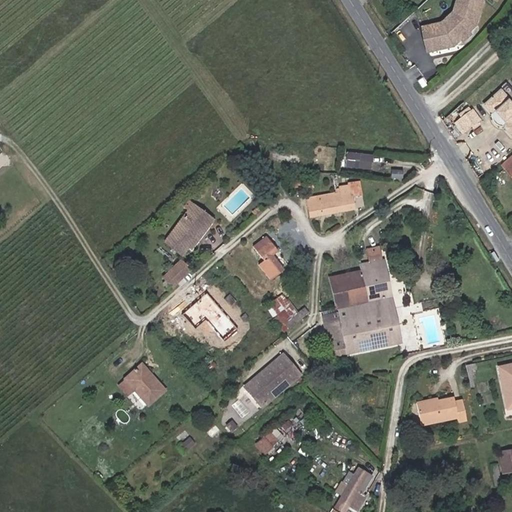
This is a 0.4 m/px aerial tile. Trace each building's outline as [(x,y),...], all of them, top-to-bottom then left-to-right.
[(459,4),(459,0),(454,0),(448,19),(443,23),(423,27),(426,38),(435,36),(434,30),(445,28),(461,15),(463,6),(459,4)] [(435,36),(426,38),(429,52),(455,46),(464,39),(471,32),(478,26),(486,0),(484,0),(459,0),(459,4),(463,6),(461,15),(445,28),(434,30),(435,36)] [(471,32),(464,39),(466,42),(473,35),(471,32)] [(486,104),(494,113),(497,111),(507,123),(505,126),(511,133),(511,96),(505,88),(486,104)] [(463,128),(482,111),(474,102),(455,119),(463,128)] [(497,111),(494,113),(505,126),(507,123),(497,111)] [(344,166),(372,169),(373,153),(346,150),(344,166)] [(336,193),(307,198),(311,217),(353,208),(351,195),(358,193),(356,185),(349,186),(349,185),(339,187),(339,189),(336,190),(336,193)] [(187,213),(208,227),(212,220),(191,206),(187,213)] [(199,242),(208,227),(187,213),(166,246),(184,257),(190,247),(195,239),(199,242)] [(277,251),(265,236),(254,246),(265,259),(259,264),(270,278),(283,268),(272,255),(277,251)] [(193,250),(199,242),(195,239),(190,247),(193,250)] [(361,271),(370,315),(394,310),(384,260),(381,261),(379,250),(369,252),(371,262),(360,265),(361,271)] [(181,260),(163,276),(172,286),(190,269),(181,260)] [(345,274),(351,300),(355,318),(370,315),(361,271),(345,274)] [(330,277),(335,303),(351,300),(345,274),(330,277)] [(284,293),(267,307),(286,331),(304,317),(284,293)] [(335,303),(336,308),(336,311),(321,314),(329,353),(345,349),(339,321),(355,318),(351,300),(335,303)] [(345,349),(345,351),(345,353),(400,341),(394,310),(370,315),(355,318),(339,321),(345,349)] [(263,404),(298,374),(282,355),(247,384),(263,404)] [(511,406),(511,362),(498,366),(508,408),(511,406)] [(142,364),(140,366),(151,378),(153,376),(142,364)] [(140,366),(120,383),(129,393),(135,388),(149,404),(165,389),(153,376),(151,378),(140,366)] [(466,419),(463,399),(455,400),(454,396),(433,399),(432,397),(418,399),(421,421),(457,415),(458,420),(466,419)] [(228,434),(235,428),(229,421),(222,427),(228,434)] [(183,453),(193,445),(187,438),(177,447),(183,453)] [(262,455),(270,448),(261,438),(253,445),(262,455)] [(340,496),(334,507),(343,511),(344,511),(348,506),(358,511),(366,495),(362,492),(357,490),(367,472),(356,467),(346,486),(340,496)] [(362,492),(371,475),(367,472),(357,490),(362,492)] [(339,482),(333,492),(340,496),(346,486),(339,482)]
